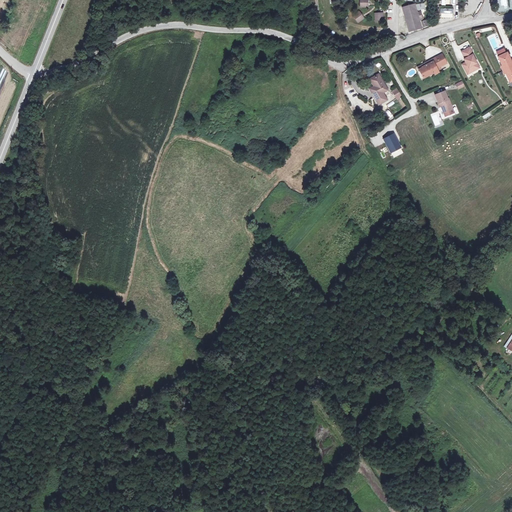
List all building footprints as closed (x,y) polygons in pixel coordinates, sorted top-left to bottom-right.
[(403,5),(409,29),(422,26),(416,2),(403,5)] [(453,18),(453,8),(440,8),(440,18),(453,18)] [(363,18),(359,12),(354,16),(358,22),(363,18)] [(467,73),(477,68),(479,67),(477,62),(470,46),(463,50),(465,56),(465,58),(466,61),(462,63),(463,65),(467,73)] [(504,72),(505,72),(509,81),(511,79),(511,59),(511,60),(507,51),(505,52),(499,54),(497,55),(501,64),(500,65),(504,72)] [(438,58),(439,60),(443,67),(447,64),(444,58),(442,55),(438,58)] [(439,60),(438,58),(432,61),(433,63),(419,70),(423,79),(433,74),(435,76),(439,74),(437,70),(443,67),(439,60)] [(433,63),(432,61),(427,64),(418,69),(419,70),(433,63)] [(386,91),(378,75),(369,79),(374,88),(369,90),(374,98),(378,105),(386,101),(382,93),(386,91)] [(464,87),(461,81),(455,84),(458,90),(464,87)] [(440,105),(445,117),(454,113),(447,98),(446,98),(443,91),(434,95),(439,106),(440,105)] [(394,134),(384,139),(391,153),(401,148),(394,134)] [(393,158),(403,154),(401,150),(391,153),(393,158)]
